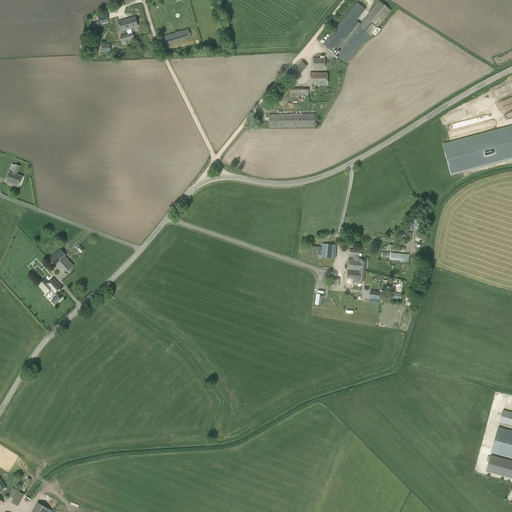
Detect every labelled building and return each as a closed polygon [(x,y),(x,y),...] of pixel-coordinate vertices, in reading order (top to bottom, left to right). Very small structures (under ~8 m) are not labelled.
[(380,2),(360,27),(355,22),(366,9),(357,2),(322,43),(331,51),(334,47),(339,51),(336,55),(346,64),(390,11),(380,2)] [(99,22),(108,19),(106,12),(97,15),(99,22)] [(132,33),(131,29),(137,27),(135,17),(127,19),(127,18),(118,21),(121,32),(127,30),(128,34),(120,36),(121,41),(134,38),(132,33)] [(163,36),(165,44),(191,37),(188,29),(163,36)] [(313,58),(313,69),(325,69),(325,58),(313,58)] [(305,68),(305,67),(306,65),(302,62),(292,73),(297,77),(305,68)] [(327,85),(327,84),(327,73),(310,73),(310,84),(315,84),(315,85),(327,85)] [(511,86),(511,83),(495,90),(497,94),(511,88),(511,86)] [(290,98),(297,98),(297,95),(305,95),(308,95),(308,88),(300,88),(290,88),(290,98)] [(269,127),(314,127),(314,114),(269,114),(269,127)] [(511,125),(443,144),(452,175),(511,158),(511,125)] [(17,174),(20,166),(15,165),(13,172),(9,171),(6,180),(15,184),(14,185),(18,187),(18,186),(22,176),(17,174)] [(396,235),(399,239),(403,237),(408,237),(408,232),(402,230),(396,235)] [(321,257),(335,259),(336,245),(322,244),(321,257)] [(305,253),(318,254),(319,246),(305,245),(305,253)] [(74,266),(65,256),(66,255),(60,249),(47,260),(53,266),(59,261),(68,271),(74,266)] [(349,254),(353,255),(353,259),(348,258),(347,269),(364,271),(365,260),(361,260),(361,259),(358,258),(359,251),(357,251),(357,250),(349,249),(349,254)] [(407,263),(408,254),(390,253),(390,258),(401,259),(400,262),(407,263)] [(363,282),(364,271),(347,269),(346,280),(355,281),(363,282)] [(54,290),(56,291),(61,287),(53,278),(48,283),(45,280),(38,285),(46,294),(50,290),(52,288),(54,290)] [(55,292),(56,291),(54,290),(52,288),(50,290),(56,297),(51,301),(54,305),(61,298),(58,294),(58,295),(55,292)] [(386,296),(386,293),(380,292),(380,291),(369,290),(369,298),(379,299),(389,300),(389,297),(386,296)] [(389,291),(389,299),(400,299),(400,294),(394,293),(394,291),(389,291)] [(511,412),(503,410),(499,422),(511,425),(511,412)] [(511,430),(498,427),(491,452),(511,457),(511,430)] [(511,461),(491,455),(486,471),(511,478),(511,461)] [(18,506),(24,495),(13,488),(8,496),(13,499),(11,502),(18,506)] [(50,511),(51,511),(37,503),(31,511),(50,511)]
